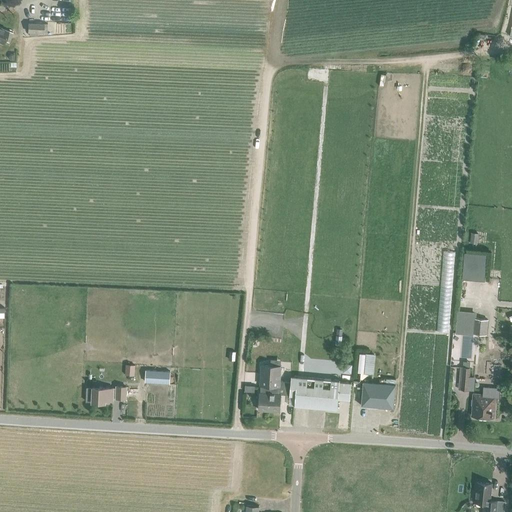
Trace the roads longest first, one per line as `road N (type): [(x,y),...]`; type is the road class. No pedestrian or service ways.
road 1 (track): [(236,434),(281,0)]
road 2 (unclassified): [(301,437),(0,420)]
road 3 (unclassified): [(301,437),(511,449)]
